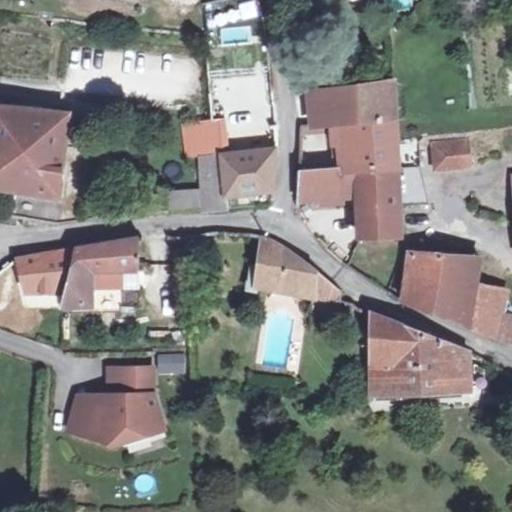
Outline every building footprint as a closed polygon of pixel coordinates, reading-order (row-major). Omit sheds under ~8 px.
[(47,8),(47,17),(65,19),(65,9),(47,8)] [(360,172),(362,187),(367,229),(407,226),(391,76),(313,88),(319,115),(354,112),(357,134),(361,156),(337,159),(326,160),(325,146),(304,148),(305,178),(360,172)] [(235,209),(233,193),(280,189),(279,153),(284,153),(282,125),(235,129),(234,120),(242,120),(241,104),(235,105),(235,90),(217,90),(219,121),(190,124),(194,156),(209,155),(211,211),(235,209)] [(76,112),(0,105),(0,187),(68,194),(76,112)] [(361,156),(357,134),(334,137),(337,159),(361,156)] [(469,161),(466,138),(437,141),(440,164),(469,161)] [(360,172),(305,178),(306,184),(307,191),(362,187),(360,172)] [(208,208),(207,191),(195,192),(196,209),(208,208)] [(260,283),(351,299),(346,285),(272,238),(261,234),(260,283)] [(144,272),(144,264),(138,264),(136,240),(13,257),(16,297),(63,294),(60,310),(91,306),(90,290),(123,288),(122,273),(144,272)] [(441,313),(449,247),(416,244),(406,298),(441,313)] [(487,249),(449,247),(441,313),(480,327),(483,289),(487,249)] [(511,291),(483,289),(480,327),(505,337),(508,313),(511,291)] [(120,310),(120,293),(100,293),(101,310),(120,310)] [(372,386),(481,388),(481,366),(468,365),(465,346),(371,311),(372,386)] [(187,374),(186,353),(158,354),(159,375),(187,374)] [(168,425),(157,392),(88,401),(84,431),(116,453),(168,425)]
